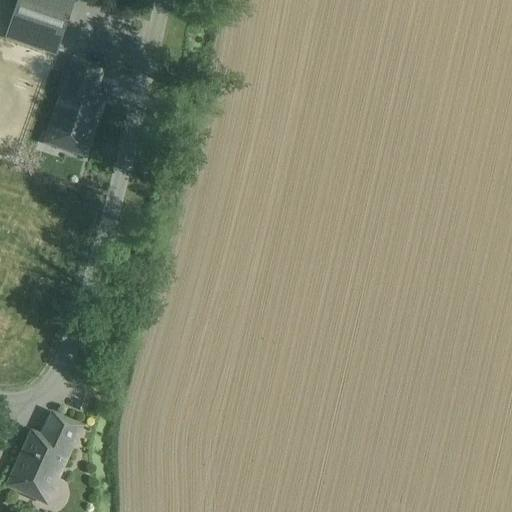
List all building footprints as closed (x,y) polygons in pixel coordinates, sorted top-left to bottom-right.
[(71,7),(51,0),(20,0),(8,36),(55,53),(71,7)] [(73,59),(67,77),(93,86),(99,68),(73,59)] [(104,70),(99,68),(93,86),(89,98),(94,100),(104,70)] [(62,149),(84,156),(86,154),(103,103),(94,100),(89,98),(93,86),(67,77),(62,92),(64,93),(50,134),(65,140),(62,149)] [(47,144),(62,149),(65,140),(50,134),(47,144)] [(82,428),(52,414),(51,416),(57,418),(51,430),(76,441),(82,428)] [(41,439),(32,436),(22,459),(21,459),(17,467),(18,468),(9,487),(31,496),(34,488),(49,494),(68,453),(70,454),(76,441),(51,430),(57,418),(51,416),(41,439)] [(34,488),(31,496),(46,503),(49,494),(34,488)]
